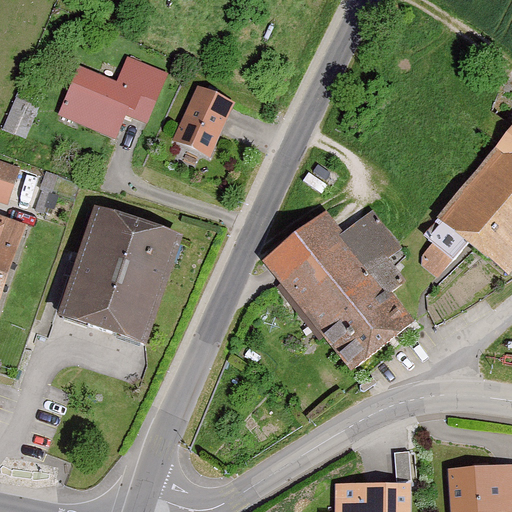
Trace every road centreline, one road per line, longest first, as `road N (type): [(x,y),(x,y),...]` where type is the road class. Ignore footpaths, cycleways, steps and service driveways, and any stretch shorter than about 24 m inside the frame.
road 1 (tertiary): [(366,0),(159,446),(137,511)]
road 2 (unknown): [(0,479),(38,369),(48,362),(140,362)]
road 3 (tertiary): [(217,511),(382,410)]
road 4 (unknown): [(238,227),(129,186),(124,128)]
road 5 (residential): [(511,305),(382,410)]
road 6 (tertiary): [(382,410),(448,396),(511,403)]
